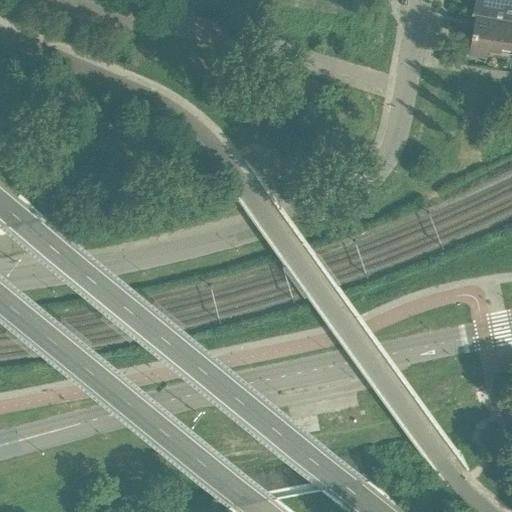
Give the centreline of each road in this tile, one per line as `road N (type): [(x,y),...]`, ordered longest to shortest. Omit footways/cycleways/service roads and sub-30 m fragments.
road 1 (tertiary): [(511,329),(0,445)]
road 2 (primary): [(376,511),(0,204)]
road 3 (unclassified): [(0,280),(267,228),(337,204),(389,157)]
road 4 (primary): [(0,298),(261,511)]
road 5 (residential): [(389,157),(424,0)]
